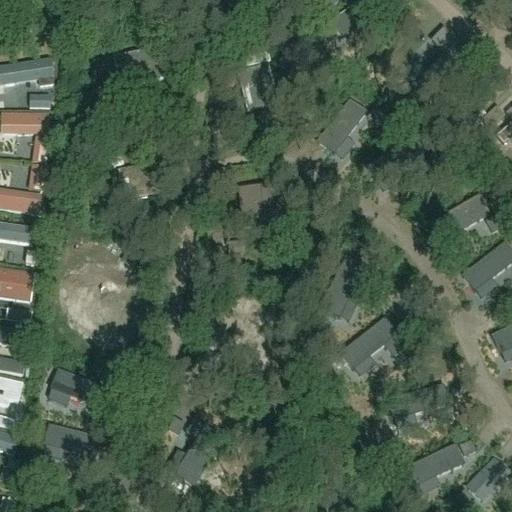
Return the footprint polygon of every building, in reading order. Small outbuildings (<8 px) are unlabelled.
[(442,56),(415,83),(430,97),(471,56),(444,30),(430,44),(442,56)] [(115,69),(121,68),(130,66),(134,86),(163,80),(159,60),(149,62),(147,52),(119,58),(113,59),(115,69)] [(238,75),(247,113),(257,110),(255,101),(275,96),(268,67),(238,75)] [(6,74),(6,92),(33,92),(33,74),(6,74)] [(5,96),(7,106),(29,103),(28,93),(5,96)] [(511,110),(511,111),(511,124),(495,139),(502,147),(511,138),(511,110)] [(6,145),(59,146),(60,125),(7,124),(6,145)] [(33,168),(33,146),(6,146),(6,168),(33,168)] [(44,176),(58,176),(57,148),(43,148),(44,176)] [(132,201),(161,196),(157,176),(148,177),(146,167),(117,173),(119,183),(128,181),(132,201)] [(4,183),(4,197),(22,198),(23,183),(4,183)] [(241,190),(245,229),(255,228),(254,219),(275,217),(273,200),(284,200),(282,186),(241,190)] [(2,201),(0,224),(0,225),(48,230),(51,206),(2,201)] [(0,313),(44,316),(45,285),(0,283),(0,313)] [(87,300),(116,339),(139,321),(110,283),(87,300)] [(18,337),(41,340),(43,325),(20,323),(18,337)] [(0,472),(11,481),(26,461),(0,442),(0,472)] [(466,471),(457,449),(405,470),(413,492),(466,471)] [(94,465),(40,450),(35,466),(90,481),(94,465)]
